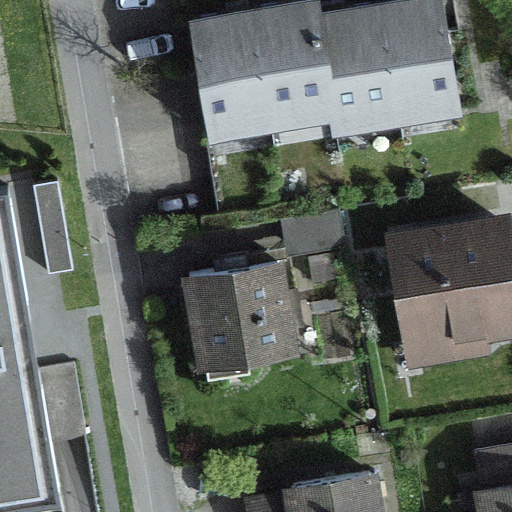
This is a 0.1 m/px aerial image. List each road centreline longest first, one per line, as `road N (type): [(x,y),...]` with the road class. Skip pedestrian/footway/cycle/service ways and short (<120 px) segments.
road 1 (residential): [(106,284),(155,511)]
road 2 (residential): [(106,284),(90,64)]
